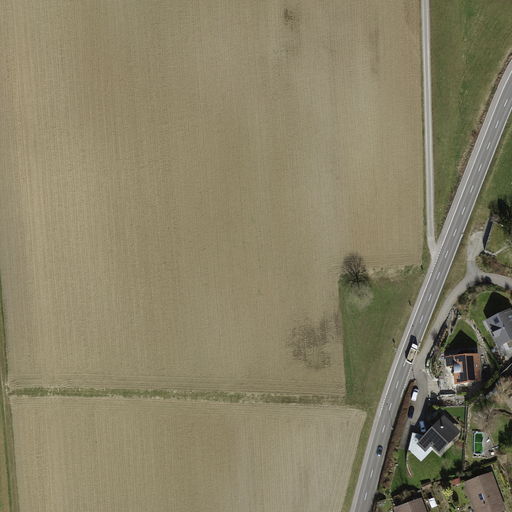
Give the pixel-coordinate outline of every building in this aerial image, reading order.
[(511,311),(487,323),(500,350),(511,343),(511,311)] [(480,356),(447,359),(448,370),(455,370),(456,386),(482,384),(480,356)] [(461,435),(444,419),(418,447),(427,456),(432,450),(441,457),(461,435)] [(493,474),(464,486),(474,511),(506,511),(508,511),(493,474)] [(428,511),(423,499),(394,510),(395,511),(428,511)]
